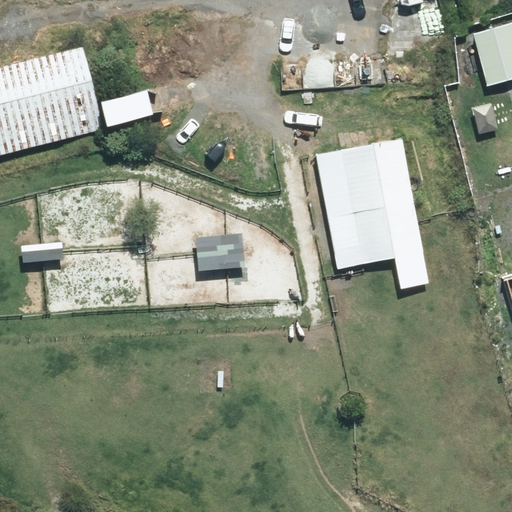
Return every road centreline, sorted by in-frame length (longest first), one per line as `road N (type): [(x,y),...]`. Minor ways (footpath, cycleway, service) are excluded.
road 1 (unknown): [(0,329),(300,312),(310,310),(317,291),(301,238),(288,223),(136,166),(92,168),(0,193)]
road 2 (unknown): [(279,511),(0,395)]
road 3 (unknown): [(301,238),(275,103)]
